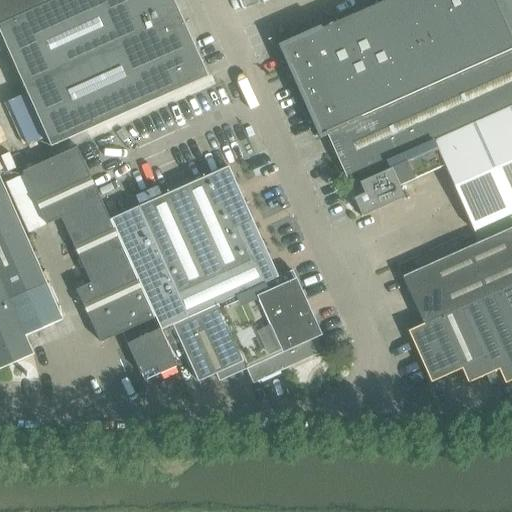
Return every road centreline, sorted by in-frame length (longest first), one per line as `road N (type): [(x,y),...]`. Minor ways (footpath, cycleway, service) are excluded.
road 1 (unclassified): [(379,416),(378,356),(213,0)]
road 2 (unclassified): [(379,416),(0,420)]
road 3 (unclassified): [(511,417),(379,416)]
